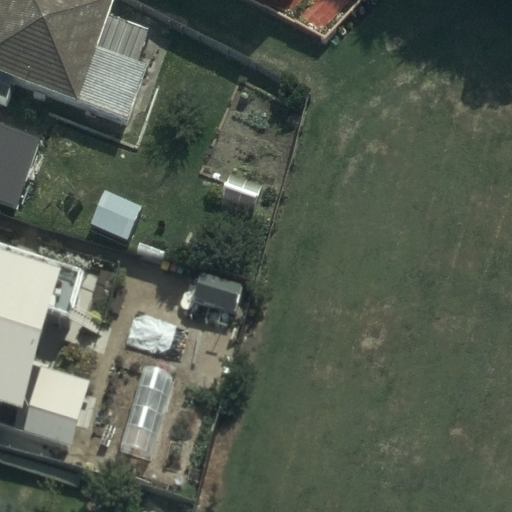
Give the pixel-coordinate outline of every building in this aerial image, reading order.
[(2,0),(0,7),(0,100),(128,145),(146,94),(134,90),(149,47),(110,34),(114,24),(46,0),(2,0)] [(264,0),(279,9),(286,0),(264,0)] [(0,208),(16,215),(36,160),(5,149),(11,130),(0,126),(0,208)] [(101,211),(89,240),(145,264),(158,234),(101,211)] [(88,416),(38,402),(59,326),(0,309),(0,450),(15,454),(14,458),(63,472),(69,451),(78,454),(88,416)]
